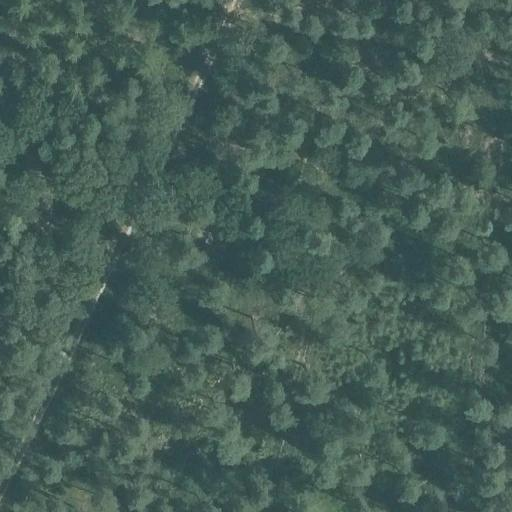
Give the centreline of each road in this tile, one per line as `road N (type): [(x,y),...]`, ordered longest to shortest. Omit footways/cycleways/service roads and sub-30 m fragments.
road 1 (track): [(0,481),(230,0)]
road 2 (track): [(511,61),(167,0)]
